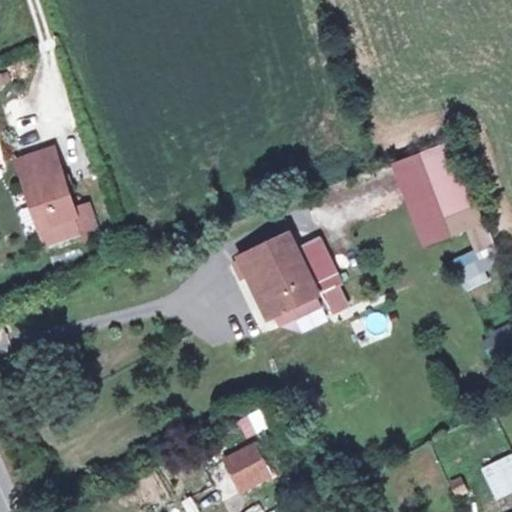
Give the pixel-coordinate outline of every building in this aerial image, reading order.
[(456,135),(400,159),(434,241),(491,217),(456,135)] [(59,152),(56,143),(21,156),(50,237),(84,225),(87,233),(103,227),(92,198),(78,204),(64,167),(59,152)] [(322,286),(324,285),(304,239),(297,224),(246,246),(247,249),(254,264),(275,308),(282,304),(323,286),(322,286)] [(322,230),(304,239),(324,285),(331,281),(341,303),(354,297),(344,275),(349,274),(329,230),(323,233),(322,230)] [(254,264),(247,249),(243,251),(250,266),(254,264)] [(456,266),(465,290),(491,280),(482,256),(456,266)] [(323,286),(282,304),(286,315),(327,296),(323,286)] [(492,362),(511,350),(511,330),(508,323),(479,339),(492,362)] [(221,457),(238,495),(275,479),(258,441),(221,457)] [(496,500),(511,492),(511,452),(481,467),(496,500)]
